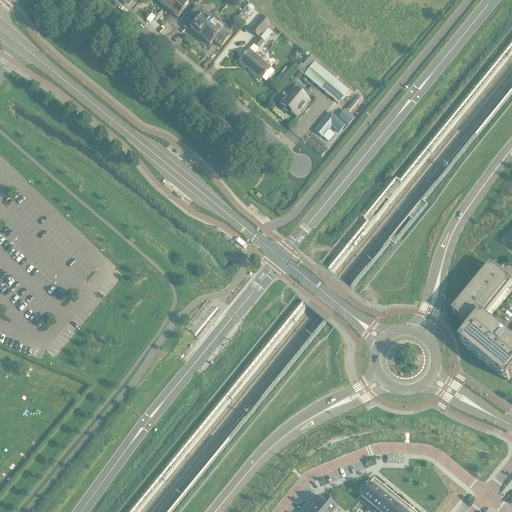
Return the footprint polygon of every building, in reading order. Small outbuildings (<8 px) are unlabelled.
[(170,0),(164,8),(171,13),(182,0),(170,0)] [(182,0),(171,13),(178,19),(188,7),(185,4),(188,0),(182,0)] [(200,38),(216,20),(211,16),(209,19),(197,9),(188,21),(194,26),(191,30),(200,38)] [(250,31),(258,38),(270,24),(262,17),(250,31)] [(216,20),(200,38),(210,46),(213,42),(219,48),(229,36),(218,27),(221,24),(216,20)] [(249,51),(238,63),(260,81),(261,79),(265,83),(274,72),(270,69),(253,55),(272,33),(267,29),(254,45),(249,51)] [(301,64),(296,70),(304,77),(304,76),(338,104),(348,92),(315,64),(314,64),(308,59),(303,66),(301,64)] [(298,85),(281,107),(297,120),(310,104),(306,101),(310,96),(298,85)] [(350,113),(362,99),(359,96),(346,110),(350,113)] [(339,133),(345,126),(330,114),(315,131),(322,138),(331,127),(339,133)] [(348,126),(354,119),(351,116),(345,123),(348,126)] [(511,376),(511,346),(510,345),(511,342),(511,341),(498,330),(496,333),(490,328),(480,321),(511,283),(509,282),(510,281),(506,278),(499,272),(498,273),(496,271),(497,270),(494,268),(493,269),(456,314),(461,318),(460,319),(470,327),(471,328),(471,329),(460,343),(508,382),(511,376)] [(366,493),(361,499),(370,507),(385,489),(374,479),(364,491),(366,493)] [(385,489),(370,507),(376,511),(379,511),(393,495),(385,489)] [(393,495),(379,511),(393,511),(402,502),(393,495)] [(339,511),(321,497),(314,506),(321,511),(339,511)] [(402,502),(393,511),(407,511),(410,509),(402,502)]
